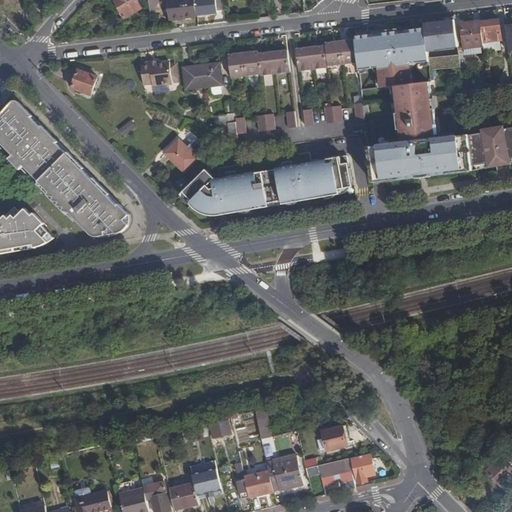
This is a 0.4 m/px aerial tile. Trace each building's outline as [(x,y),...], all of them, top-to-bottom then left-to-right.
[(110,0),(121,20),(125,18),(115,0),(110,0)] [(141,8),(136,0),(115,0),(125,18),(141,8)] [(170,0),(169,0),(171,20),(187,19),(198,18),(198,15),(195,0),(170,0)] [(195,0),(198,15),(208,15),(216,14),(216,10),(215,0),(195,0)] [(224,0),(215,0),(216,10),(225,9),(224,0)] [(437,23),(426,25),(427,29),(429,52),(459,49),(459,48),(458,32),(456,21),(445,23),(442,23),(437,23)] [(490,23),(482,23),(484,43),(502,41),(499,22),(490,23)] [(465,49),(484,46),(484,43),(482,23),(473,24),(463,25),(465,49)] [(429,52),(427,29),(400,32),(400,29),(396,30),(393,30),(383,31),(384,34),(355,37),(355,38),(358,60),(359,70),(372,69),(373,67),(378,66),(380,80),(381,88),(396,86),(397,98),(399,113),(396,114),(397,121),(398,130),(400,130),(402,143),(368,147),(373,184),(383,183),(382,180),(398,178),(398,181),(414,180),(414,175),(430,174),(430,178),(446,176),(446,173),(463,172),(463,175),(473,174),(472,171),(472,167),(469,137),(441,140),(442,144),(437,145),(436,140),(435,126),(438,126),(436,110),(433,110),(431,83),(414,85),(411,63),(416,62),(418,64),(431,62),(430,59),(429,52)] [(346,39),(338,40),(341,62),(358,60),(355,38),(346,39)] [(326,64),(341,62),(338,40),(331,41),(323,42),(323,46),(326,64)] [(316,46),(309,47),(311,69),(326,67),(326,64),(323,46),(316,46)] [(297,71),(311,69),(309,47),(302,48),(294,49),(297,71)] [(278,51),(270,52),(273,74),(288,72),(285,50),(278,51)] [(248,52),(241,53),(244,75),(258,73),(256,54),(255,51),(248,52)] [(258,76),(273,74),(270,52),(264,53),(256,54),(258,73),(258,76)] [(230,77),(244,75),(241,53),(233,54),(227,54),(230,77)] [(460,56),(430,59),(431,62),(432,71),(437,71),(462,69),(460,56)] [(148,62),(142,62),(145,85),(152,84),(153,86),(173,84),(170,62),(167,62),(157,64),(151,64),(151,62),(148,62)] [(203,66),(184,68),(186,90),(210,87),(220,86),(222,86),(219,64),(203,66)] [(99,79),(80,73),(75,91),(78,92),(93,97),(99,79)] [(222,96),(220,86),(210,87),(211,97),(222,96)] [(16,99),(13,100),(0,114),(0,140),(13,154),(9,158),(20,169),(25,165),(40,181),(40,184),(45,186),(45,190),(50,192),(50,195),(56,196),(55,199),(60,201),(59,203),(65,205),(64,209),(70,210),(91,232),(93,234),(95,235),(98,236),(101,236),(124,231),(126,230),(129,228),(130,226),(132,224),(132,221),(133,218),(132,215),(131,212),(122,202),(120,204),(110,194),(112,192),(95,176),(94,178),(84,168),(86,167),(69,150),(68,151),(58,142),(60,140),(43,124),(42,125),(32,115),(33,114),(20,101),(16,99)] [(230,136),(231,139),(238,138),(237,134),(235,118),(233,101),(226,102),(228,116),(213,117),(215,128),(224,127),(225,136),(230,136)] [(353,103),(355,119),(365,119),(364,113),(363,105),(363,102),(353,103)] [(340,105),(331,106),(333,122),(342,121),(340,105)] [(325,106),(326,123),(333,122),(331,106),(325,106)] [(311,109),(302,109),(304,125),(312,124),(311,109)] [(285,112),(287,128),(295,127),(293,111),(285,112)] [(272,114),(263,115),(265,130),(274,129),(272,114)] [(256,116),(258,131),(265,130),(263,115),(256,116)] [(243,117),(235,118),(237,134),(245,133),(243,117)] [(125,135),(138,126),(133,119),(120,129),(125,135)] [(482,132),(468,134),(469,137),(472,167),(486,164),(487,169),(494,168),(510,165),(509,159),(511,159),(511,126),(505,128),(504,124),(481,128),(482,132)] [(209,159),(213,163),(232,144),(238,138),(231,139),(209,159)] [(185,172),(206,151),(196,140),(187,148),(181,140),(166,154),(173,161),(185,172)] [(214,180),(205,170),(183,193),(192,203),(194,201),(198,205),(193,209),(198,212),(203,214),(208,215),(213,216),(219,215),(225,214),(248,210),(255,209),(254,205),(281,200),(282,203),(308,199),(339,193),(339,188),(352,186),(346,154),(310,161),(309,154),(307,152),(217,169),(219,179),(214,180)] [(180,195),(193,209),(198,205),(194,201),(192,203),(183,193),(180,195)] [(255,209),(282,203),(281,200),(254,205),(255,209)] [(0,253),(14,252),(14,249),(27,247),(33,246),(34,248),(40,247),(48,243),(43,238),(48,234),(42,226),(44,224),(34,214),(32,216),(25,209),(16,217),(14,215),(9,219),(6,216),(0,221),(0,253)] [(54,240),(48,234),(43,238),(48,243),(54,240)] [(325,405),(322,393),(309,397),(310,403),(311,408),(325,405)] [(295,400),(297,406),(310,403),(309,397),(295,400)] [(274,411),(297,406),(295,400),(273,405),(274,411)] [(270,439),(263,408),(255,410),(263,440),(270,439)] [(242,422),(240,413),(230,415),(232,423),(242,422)] [(198,436),(209,434),(206,421),(195,424),(198,436)] [(228,422),(213,425),(215,431),(211,431),(213,440),(232,436),(228,422)] [(343,428),(323,433),(329,452),(348,447),(343,428)] [(126,441),(118,444),(119,450),(128,448),(126,441)] [(297,451),(267,459),(270,473),(274,488),(304,480),(297,451)] [(377,475),(372,454),(353,459),(360,485),(368,482),(367,477),(377,475)] [(511,474),(511,470),(500,459),(486,472),(500,486),(511,474)] [(318,460),(305,462),(307,470),(319,467),(318,460)] [(346,460),(319,467),(321,475),(322,478),(349,471),(346,460)] [(243,465),(238,466),(241,478),(242,478),(242,481),(239,482),(243,500),(251,498),(246,478),(243,465)] [(319,467),(307,470),(309,477),(321,475),(319,467)] [(218,469),(193,474),(195,484),(198,496),(207,494),(214,493),(223,490),(218,469)] [(270,473),(246,478),(251,498),(275,493),(274,488),(270,473)] [(166,483),(145,488),(146,493),(147,499),(152,498),(155,511),(169,511),(172,511),(166,483)] [(195,484),(171,490),(176,511),(200,505),(198,496),(195,484)] [(108,491),(77,499),(79,507),(76,508),(77,511),(104,511),(112,510),(108,491)] [(124,511),(150,511),(147,499),(146,493),(122,498),(124,511)]
